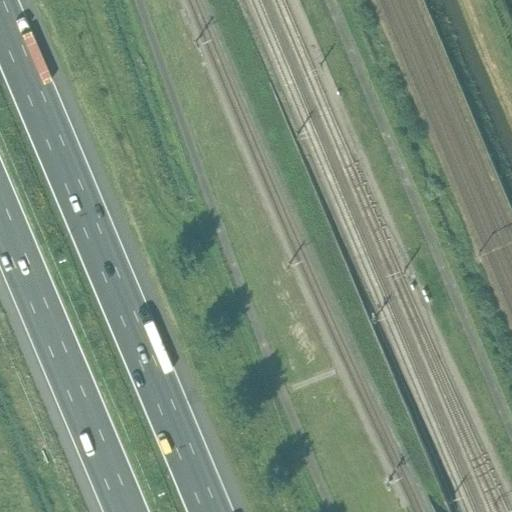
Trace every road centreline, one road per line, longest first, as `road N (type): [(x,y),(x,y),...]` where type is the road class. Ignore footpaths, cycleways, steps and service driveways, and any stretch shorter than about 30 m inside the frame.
road 1 (motorway): [(209,511),(0,13)]
road 2 (motorway): [(0,220),(123,511)]
